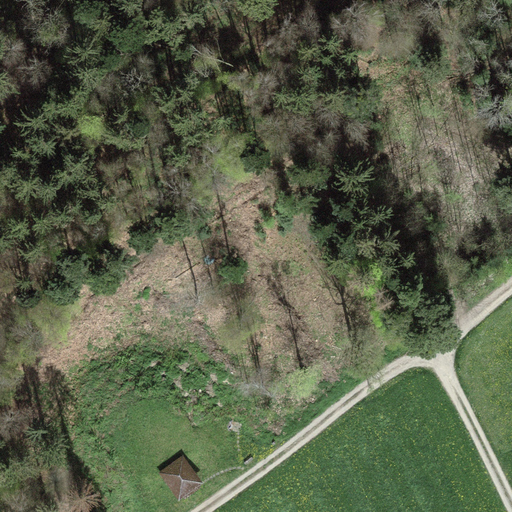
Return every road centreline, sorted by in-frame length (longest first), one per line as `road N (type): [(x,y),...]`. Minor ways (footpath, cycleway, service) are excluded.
road 1 (track): [(511,285),(421,330),(208,511)]
road 2 (track): [(421,330),(511,511)]
